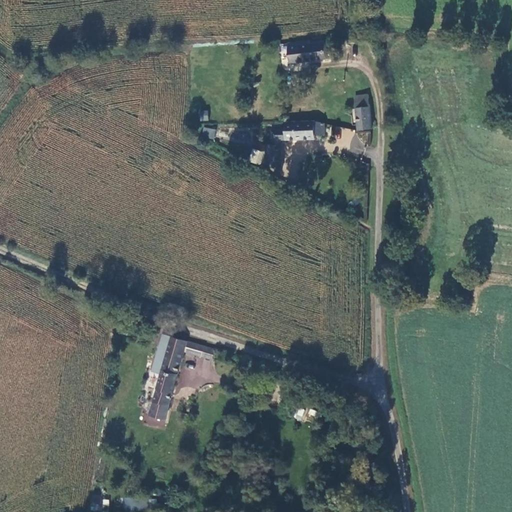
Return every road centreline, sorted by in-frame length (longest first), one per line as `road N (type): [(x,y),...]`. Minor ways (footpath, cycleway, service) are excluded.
road 1 (unclassified): [(378,387),(314,370),(0,248)]
road 2 (unclassified): [(378,387),(379,132),(370,62)]
road 3 (unclassified): [(403,511),(378,387)]
